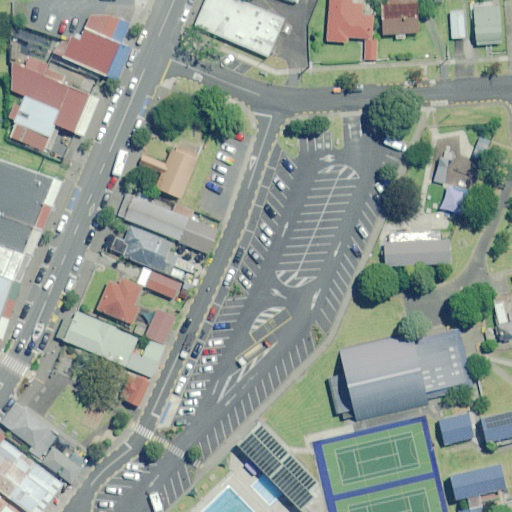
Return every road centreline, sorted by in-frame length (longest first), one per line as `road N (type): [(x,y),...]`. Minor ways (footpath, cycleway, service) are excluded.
road 1 (residential): [(151,53),(276,99),(511,84)]
road 2 (secondary): [(151,53),(31,335),(0,386)]
